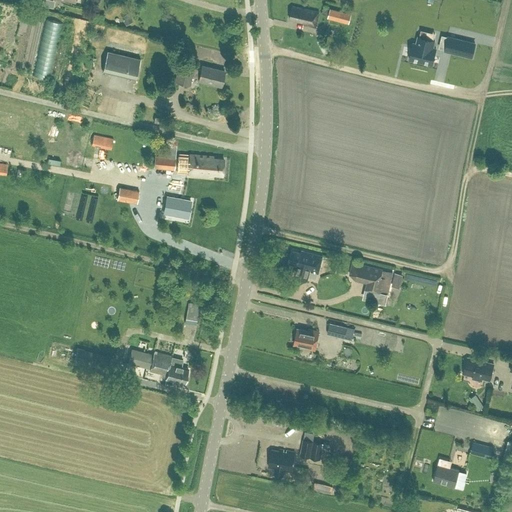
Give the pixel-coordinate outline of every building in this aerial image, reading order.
[(289,18),(303,22),(303,23),(316,26),(319,12),(303,8),(292,6),(289,18)] [(348,22),(350,13),(330,8),(327,17),(348,22)] [(397,24),(394,31),(405,36),(408,28),(397,24)] [(433,46),(435,40),(418,36),(416,42),(414,42),(413,42),(413,44),(412,48),(410,58),(432,64),(435,53),(435,50),(436,47),(435,47),(433,46)] [(475,42),(474,42),(468,41),(448,36),(445,48),(445,49),(465,54),(471,56),(472,56),(472,55),(473,50),(473,48),(475,43),(475,42)] [(54,75),(57,39),(42,37),(39,74),(54,75)] [(107,50),(102,71),(135,79),(140,58),(107,50)] [(220,85),(224,70),(201,64),(200,69),(193,67),(194,63),(179,60),(174,80),(189,84),(191,75),(198,77),(198,79),(220,85)] [(0,124),(17,126),(18,119),(0,117),(0,124)] [(154,133),(146,133),(146,141),(153,142),(154,133)] [(166,144),(152,143),(151,156),(153,157),(154,157),(153,167),(164,168),(166,144)] [(223,158),(213,157),(213,155),(189,153),(188,173),(211,175),(211,173),(221,174),(223,158)] [(136,202),(139,190),(119,186),(117,198),(136,202)] [(167,195),(164,212),(187,217),(190,200),(167,195)] [(293,250),(289,262),(297,264),(294,275),(307,278),(309,270),(322,274),(326,256),(301,249),(301,252),(293,250)] [(349,274),(355,279),(366,282),(365,288),(381,292),(386,270),(382,269),(383,268),(352,261),(349,274)] [(327,333),(344,337),(349,338),(351,328),(346,327),(347,326),(329,322),(327,333)] [(297,328),(294,343),(305,345),(304,347),(315,349),(319,330),(308,328),(308,330),(297,328)] [(77,348),(73,361),(107,369),(110,355),(77,348)] [(183,358),(171,356),(171,355),(154,350),(153,353),(131,348),(127,362),(150,367),(149,369),(166,374),(165,377),(184,382),(188,367),(181,366),(183,358)] [(463,373),(489,379),(493,363),(467,356),(463,373)] [(300,454),(310,456),(321,458),(324,442),(303,438),(300,454)] [(489,457),(492,446),(473,441),(470,451),(489,457)] [(268,466),(274,467),(273,473),(283,474),(284,469),(291,470),(294,451),(279,448),(279,450),(271,448),(268,466)] [(433,479),(454,485),(459,469),(438,463),(433,479)]
